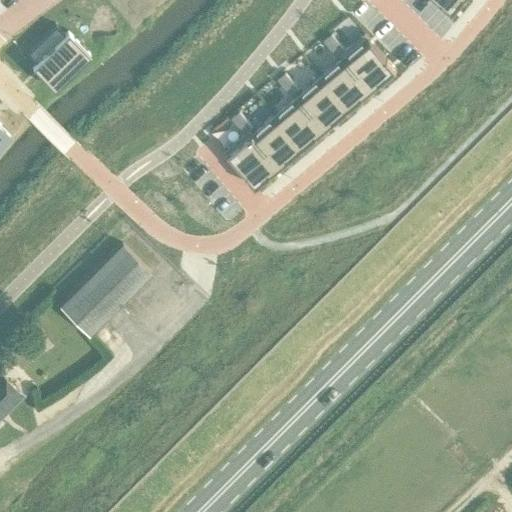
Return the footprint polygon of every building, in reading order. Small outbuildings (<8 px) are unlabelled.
[(437,0),(453,12),(462,0),(437,0)] [(59,21),(30,50),(40,60),(37,64),(59,85),(94,50),(72,28),(69,30),(59,21)] [(332,35),(325,41),(331,48),(339,42),(332,35)] [(368,36),(344,56),(372,89),(396,69),(368,36)] [(339,42),(331,48),(337,55),(345,49),(339,42)] [(344,56),(321,75),(349,109),(372,89),(344,56)] [(287,73),(279,80),(285,87),(293,81),(287,73)] [(321,75),(298,94),(326,128),(349,109),(321,75)] [(293,81),(285,87),(291,94),(299,88),(293,81)] [(298,94),(275,114),(303,147),(326,128),(298,94)] [(241,112),(233,118),(239,125),(247,119),(241,112)] [(275,114),(252,133),(280,166),(303,147),(275,114)] [(247,119),(239,125),(245,133),(253,126),(247,119)] [(252,133),(228,153),(256,187),(280,166),(252,133)] [(123,241),(122,242),(61,303),(89,333),(151,270),(123,241)] [(42,330),(32,320),(22,329),(33,340),(42,330)] [(0,415),(23,393),(0,369),(0,415)]
